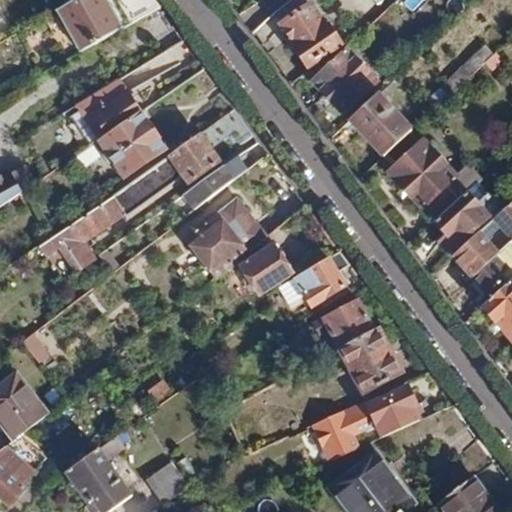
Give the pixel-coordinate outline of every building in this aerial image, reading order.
[(75,0),(45,17),(70,59),(160,9),(153,0),(75,0)] [(310,0),(288,0),(273,11),(308,62),(338,41),(310,0)] [(413,11),(424,0),(405,0),(404,1),(413,11)] [(341,55),(313,83),(342,114),(371,86),(341,55)] [(75,106),(98,140),(140,112),(119,80),(75,106)] [(375,96),(349,121),(382,157),(409,132),(375,96)] [(234,110),(168,156),(187,183),(217,162),(208,150),(245,125),(234,110)] [(165,149),(140,112),(98,140),(98,141),(123,178),(165,149)] [(423,205),(454,176),(422,142),(387,173),(420,208),(423,205)] [(83,168),(102,158),(95,145),(76,156),(83,168)] [(251,147),(180,196),(192,212),(261,160),(251,147)] [(454,176),(423,205),(437,220),(466,193),(481,179),(466,164),(454,176)] [(8,171),(0,175),(0,206),(22,192),(8,171)] [(487,224),(475,211),(479,207),(466,193),(437,220),(434,222),(445,235),(438,241),(452,256),(454,255),(475,236),(487,224)] [(236,199),(185,237),(213,276),(265,237),(236,199)] [(471,276),(472,275),(511,238),(511,200),(494,217),(500,233),(485,248),(475,236),(454,255),(471,276)] [(110,201),(38,249),(44,258),(62,247),(77,269),(91,260),(80,243),(120,216),(110,201)] [(511,238),(472,275),(488,294),(498,285),(502,289),(511,278),(511,238)] [(276,240),(241,261),(259,291),(294,271),(276,240)] [(340,252),(296,277),(311,305),(345,287),(338,274),(351,267),(340,252)] [(511,278),(502,289),(482,307),(511,339),(511,278)] [(357,299),(312,323),(317,332),(327,327),(338,348),(374,330),(357,299)] [(374,330),(338,348),(362,392),(399,373),(377,329),(374,330)] [(49,357),(34,337),(24,345),(40,365),(49,357)] [(292,346),(273,356),(279,366),(298,356),(292,346)] [(17,370),(0,382),(0,422),(14,439),(49,411),(17,370)] [(403,387),(365,406),(380,438),(420,420),(403,387)] [(353,410),(330,421),(335,432),(358,421),(353,410)] [(101,511),(107,511),(132,493),(101,454),(119,440),(113,433),(64,472),(90,504),(93,501),(101,511)] [(32,473),(4,447),(0,450),(0,498),(8,505),(22,489),(19,486),(32,473)] [(398,511),(410,504),(374,454),(328,488),(346,511),(398,511)] [(174,461),(145,479),(159,501),(187,483),(174,461)] [(497,511),(471,477),(436,504),(441,511),(497,511)] [(135,504),(141,511),(151,511),(152,511),(158,507),(153,500),(147,504),(143,498),(135,504)]
